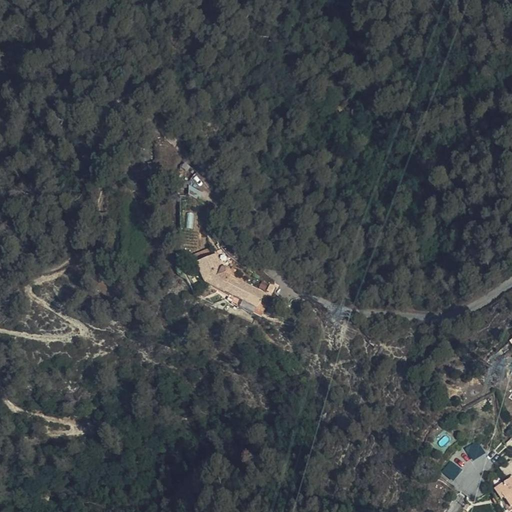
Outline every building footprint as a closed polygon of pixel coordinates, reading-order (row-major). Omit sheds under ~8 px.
[(188,214),(187,229),(194,230),(195,215),(188,214)] [(212,295),(215,295),(271,319),(274,312),(278,304),(277,303),(236,287),(237,283),(232,280),(227,280),(218,269),(203,282),(206,286),(212,293),(212,295)] [(283,316),(274,312),(271,319),(271,322),(279,325),(283,316)] [(473,459),(485,452),(479,441),(467,447),(473,459)] [(511,508),(511,479),(498,488),(503,496),(503,495),(511,508)] [(503,496),(498,488),(495,490),(500,498),(503,496)]
